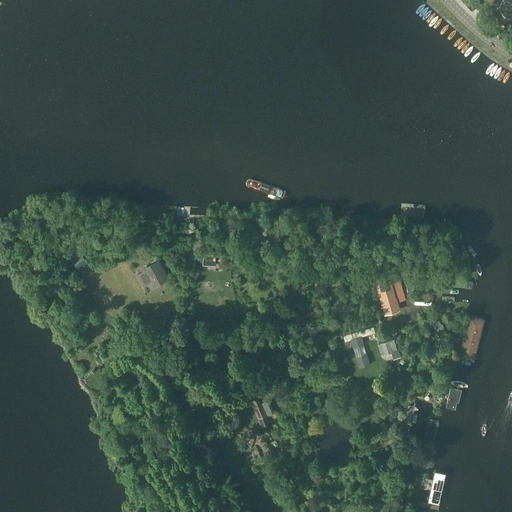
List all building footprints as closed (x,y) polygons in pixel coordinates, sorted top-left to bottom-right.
[(203,259),(214,259),(215,250),(211,250),(211,248),(207,248),(207,250),(203,250),(203,259)] [(184,250),(186,266),(197,265),(194,249),(184,250)] [(79,253),(70,261),(78,269),(87,261),(79,253)] [(158,258),(143,267),(154,287),(167,280),(160,268),(163,266),(158,258)] [(388,276),(378,279),(387,311),(397,308),(388,276)] [(454,285),(474,287),(475,280),(455,278),(454,285)] [(464,332),(471,334),(475,314),(469,312),(464,332)] [(360,330),(343,336),(345,341),(350,340),(352,348),(353,347),(356,356),(366,353),(363,344),(365,344),(362,336),(360,330)] [(380,343),(384,354),(397,349),(393,338),(380,343)] [(445,404),(452,406),(457,387),(450,385),(445,404)] [(261,403),(252,407),(260,425),(269,421),(261,403)] [(435,460),(441,461),(446,442),(439,440),(435,460)]
